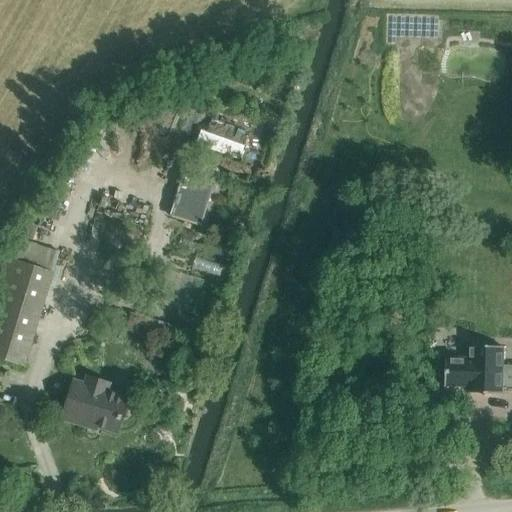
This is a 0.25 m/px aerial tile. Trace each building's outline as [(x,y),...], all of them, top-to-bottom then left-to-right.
[(172,214),(202,224),(215,184),(184,175),(172,214)] [(0,278),(0,357),(24,365),(53,274),(6,259),(0,278)] [(195,311),(204,277),(176,270),(168,305),(195,311)] [(134,314),(130,329),(171,339),(175,323),(134,314)] [(511,366),(502,366),(502,347),(468,346),(468,359),(445,358),(444,386),(467,387),(467,393),(501,394),(501,386),(511,386),(511,366)] [(119,420),(126,398),(106,391),(108,385),(87,378),(85,385),(74,382),(63,416),(108,430),(107,432),(117,435),(121,421),(119,420)]
